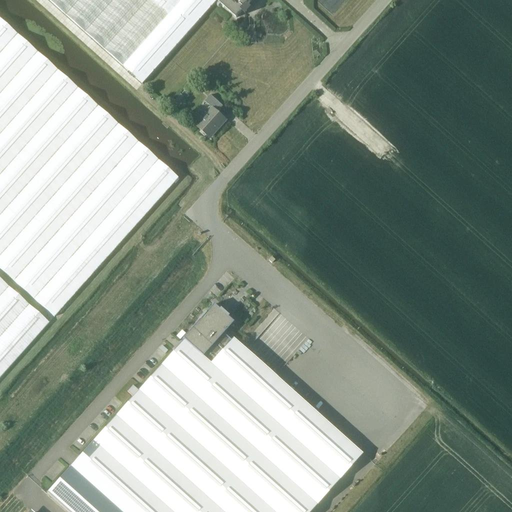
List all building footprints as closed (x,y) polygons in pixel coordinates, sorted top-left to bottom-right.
[(48,0),(143,84),(217,1),(217,0),(48,0)] [(217,0),(217,1),(236,18),(242,11),(245,14),(251,8),(248,4),(251,0),(217,0)] [(172,173),(0,19),(0,268),(47,311),(54,317),(174,183),(175,184),(179,180),(178,179),(178,178),(172,173)] [(221,127),(227,120),(218,112),(223,106),(211,95),(205,101),(213,108),(197,126),(209,138),(220,126),(221,127)] [(0,378),(49,323),(54,317),(47,311),(42,317),(0,279),(0,378)] [(310,511),(362,455),(233,339),(231,341),(223,334),(233,323),(227,318),(228,317),(220,309),(219,310),(213,305),(182,339),(183,340),(173,350),(174,351),(138,391),(132,386),(127,392),(133,397),(79,457),(78,457),(69,467),(70,468),(47,493),(67,511),(310,511)] [(510,511),(450,457),(402,511),(510,511)]
